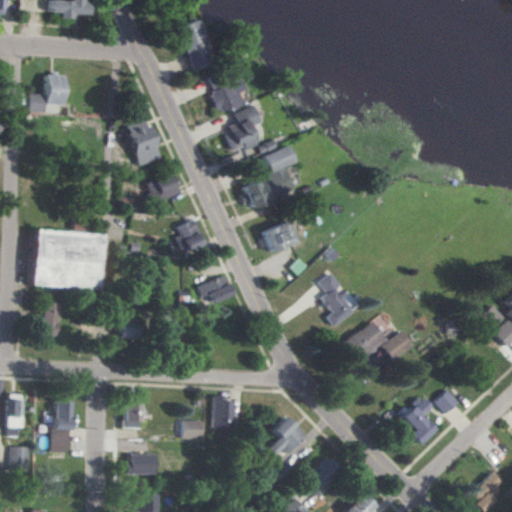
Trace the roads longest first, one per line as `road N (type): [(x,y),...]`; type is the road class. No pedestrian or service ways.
road 1 (secondary): [(424,511),(299,380),(114,0)]
road 2 (residential): [(13,48),(8,371)]
road 3 (residential): [(0,370),(299,380)]
road 4 (residential): [(0,47),(141,56)]
road 5 (residential): [(102,376),(99,511)]
road 6 (residential): [(412,499),(511,410)]
